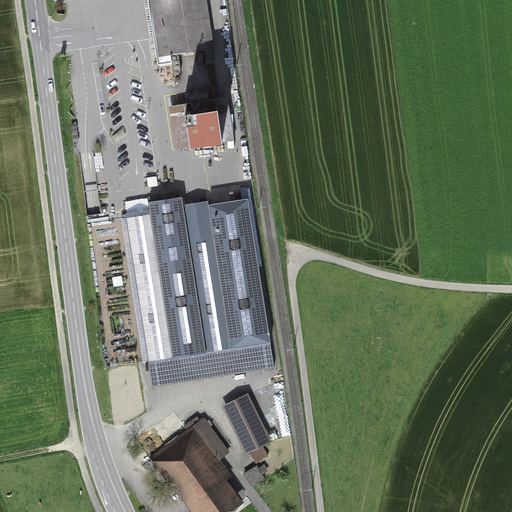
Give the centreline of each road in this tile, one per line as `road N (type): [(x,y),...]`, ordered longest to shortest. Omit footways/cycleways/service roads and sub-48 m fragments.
road 1 (primary): [(124,511),(89,412),(34,0)]
road 2 (track): [(321,511),(292,287),(296,260),(311,254),(427,284),(511,288)]
